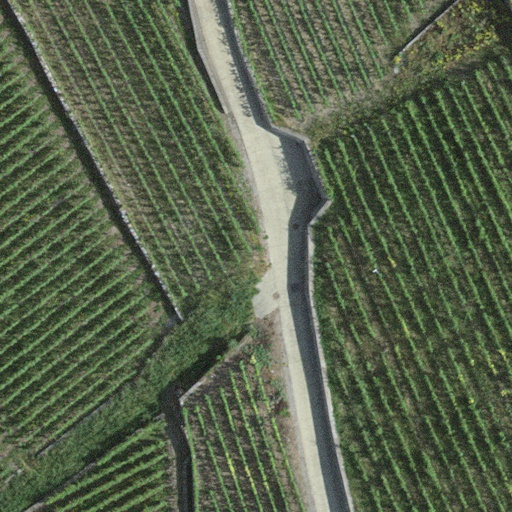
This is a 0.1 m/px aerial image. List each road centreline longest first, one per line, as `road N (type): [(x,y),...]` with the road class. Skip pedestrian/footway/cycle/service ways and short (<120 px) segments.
road 1 (track): [(337,511),(310,415),(254,122),(212,0)]
road 2 (track): [(282,270),(148,406),(5,511)]
